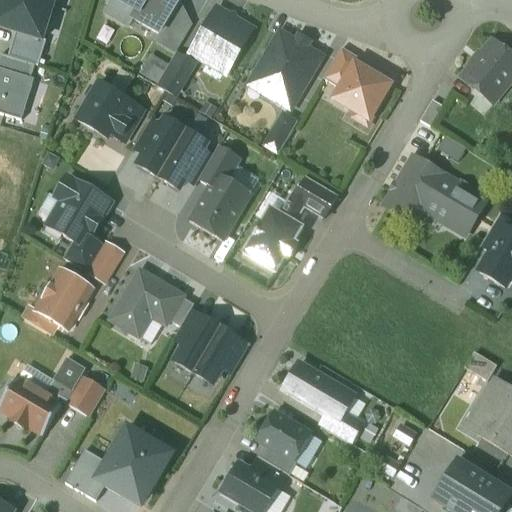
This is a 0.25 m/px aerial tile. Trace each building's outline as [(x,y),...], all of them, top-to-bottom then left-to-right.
[(42,42),(52,8),(26,0),(0,0),(0,1),(0,29),(15,34),(42,42)] [(145,0),(114,0),(137,14),(145,0)] [(179,2),(175,0),(145,0),(137,14),(133,20),(159,36),(179,2)] [(159,36),(154,44),(174,55),(192,26),(179,2),(159,36)] [(227,17),(216,10),(190,55),(225,76),(252,31),(235,21),(233,16),(227,17)] [(322,59),(279,33),(254,76),(271,87),(274,97),(272,101),(290,112),(322,59)] [(42,42),(15,34),(8,58),(34,66),(37,67),(44,43),(42,42)] [(504,55),(491,44),(462,78),(493,104),(511,81),(511,71),(511,69),(511,54),(510,54),(504,55)] [(362,62),(341,50),(323,81),(340,91),(354,67),(358,69),(362,62)] [(0,70),(30,80),(34,66),(8,58),(0,55),(0,70)] [(175,56),(156,87),(173,97),(191,66),(175,56)] [(161,63),(150,57),(143,70),(153,76),(161,63)] [(340,91),(334,101),(368,122),(389,87),(358,69),(354,67),(340,91)] [(34,81),(30,80),(0,70),(0,115),(21,122),(34,81)] [(142,112),(99,87),(98,89),(91,90),(87,96),(89,103),(77,123),(107,140),(110,135),(120,118),(133,126),(142,112)] [(442,108),(432,102),(420,123),(430,129),(442,108)] [(283,117),(264,148),(278,156),(296,125),(283,117)] [(133,126),(120,118),(110,135),(123,143),(133,126)] [(185,133),(165,121),(161,128),(144,157),(143,157),(137,167),(158,179),(185,133)] [(150,122),(133,150),(143,157),(144,157),(161,128),(150,122)] [(206,145),(185,133),(158,179),(178,192),(185,181),(202,152),(206,145)] [(452,163),(461,151),(446,138),(436,150),(452,163)] [(240,161),(218,148),(212,158),(198,182),(209,189),(217,176),(227,182),(240,161)] [(202,152),(185,181),(195,187),(198,182),(212,158),(202,152)] [(441,178),(413,161),(386,207),(414,224),(419,215),(440,180),(441,178)] [(227,182),(217,176),(209,189),(189,224),(222,243),(250,196),(227,182)] [(110,205),(67,179),(55,199),(62,203),(47,228),(62,237),(73,243),(78,235),(89,241),(92,236),(91,231),(96,223),(100,221),(110,205)] [(440,180),(419,215),(463,240),(483,205),(440,180)] [(334,198),(307,182),(305,181),(304,183),(305,183),(293,202),(293,203),(304,209),(322,220),(321,220),(323,221),(324,219),(335,201),(336,199),(335,198),(334,198)] [(293,202),(291,200),(289,199),(288,200),(289,201),(279,217),(294,226),(304,209),(293,203),(293,202)] [(279,217),(271,212),(271,211),(269,210),(268,212),(257,232),(256,232),(255,234),(244,254),(243,254),(242,256),(244,257),(256,263),(255,264),(257,264),(261,267),(262,268),(263,267),(274,274),(274,275),(276,276),(277,274),(276,274),(284,261),(288,263),(288,262),(296,247),(297,247),(293,245),(301,232),(303,230),(301,229),(300,230),(294,226),(279,217)] [(511,225),(498,218),(480,248),(490,255),(505,229),(510,232),(511,229),(511,225)] [(62,237),(47,228),(45,231),(60,240),(62,237)] [(511,233),(510,232),(505,229),(490,255),(479,274),(504,289),(511,277),(511,233)] [(73,243),(63,260),(87,275),(102,249),(89,241),(78,235),(73,243)] [(106,245),(88,276),(104,285),(122,255),(106,245)] [(91,291),(60,273),(36,313),(36,314),(57,327),(67,333),(91,291)] [(139,273),(110,322),(138,339),(150,319),(165,327),(168,323),(182,300),(182,299),(139,273)] [(182,300),(168,323),(180,330),(190,313),(194,307),(182,300)] [(36,313),(29,309),(23,320),(51,337),(57,327),(36,314),(36,313)] [(180,330),(173,342),(183,348),(200,319),(190,313),(180,330)] [(183,348),(174,364),(193,375),(219,330),(200,319),(183,348)] [(238,341),(219,330),(193,375),(212,386),(221,371),(238,342),(238,341)] [(238,342),(221,371),(231,377),(248,348),(238,341),(238,342)] [(496,368),(474,355),(464,370),(487,383),(496,368)] [(353,399),(298,367),(283,392),(327,418),(338,425),(343,416),(353,399)] [(105,393),(81,378),(73,392),(66,404),(65,406),(89,420),(105,393)] [(44,397),(16,381),(0,408),(0,412),(12,420),(11,423),(27,432),(28,429),(43,438),(61,407),(44,397)] [(73,392),(54,381),(44,397),(57,405),(60,400),(66,404),(73,392)] [(511,391),(494,381),(475,413),(491,422),(481,439),(511,457),(511,391)] [(309,436),(275,416),(258,443),(265,448),(293,464),(293,463),(309,436)] [(343,416),(338,425),(327,418),(320,429),(350,446),(361,427),(343,416)] [(105,489),(142,509),(172,455),(124,429),(105,463),(94,483),(105,489)] [(293,464),(265,448),(258,459),(285,476),(289,478),(297,465),(293,463),(293,464)] [(65,486),(96,504),(105,489),(94,483),(105,463),(85,452),(65,486)] [(490,469),(463,452),(457,462),(484,479),(490,469)] [(258,459),(258,460),(250,473),(277,490),(285,476),(258,459)] [(457,462),(432,502),(448,511),(501,511),(506,506),(511,496),(484,479),(457,462)] [(250,473),(239,466),(222,495),(241,506),(242,511),(263,511),(277,490),(250,473)] [(15,511),(16,511),(0,502),(0,511),(15,511)]
